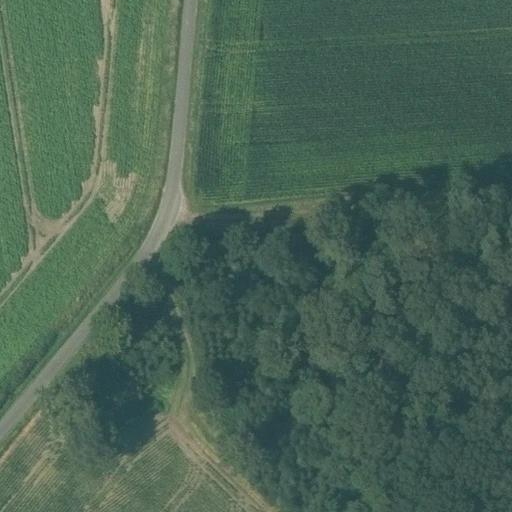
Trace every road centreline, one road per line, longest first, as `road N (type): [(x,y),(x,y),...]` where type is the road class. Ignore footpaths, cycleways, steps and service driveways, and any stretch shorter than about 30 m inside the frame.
road 1 (unclassified): [(0,439),(145,259),(175,181),(189,0)]
road 2 (track): [(175,181),(511,166)]
road 3 (track): [(145,259),(165,254),(199,387)]
